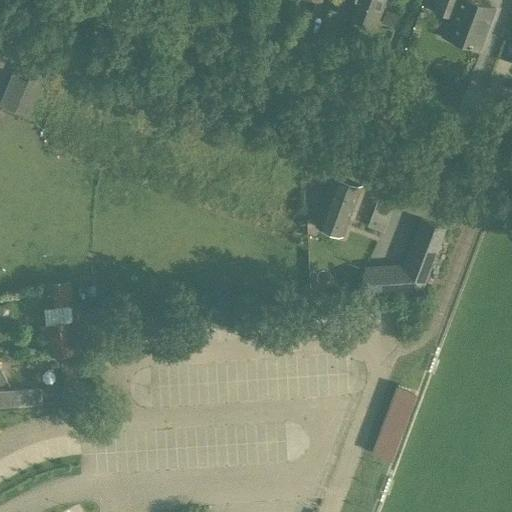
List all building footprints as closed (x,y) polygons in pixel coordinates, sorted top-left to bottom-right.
[(373,24),(381,0),(349,0),(344,14),(373,24)] [(478,49),(494,7),(473,0),(436,0),(433,10),(449,16),(441,36),(478,49)] [(56,46),(37,38),(0,22),(0,55),(17,63),(12,73),(9,72),(0,94),(0,103),(27,115),(56,46)] [(333,174),(314,224),(341,234),(360,184),(333,174)] [(423,287),(446,227),(421,218),(395,286),(395,289),(423,287)] [(57,282),(60,305),(71,304),(69,281),(57,282)] [(49,357),(74,354),(70,321),(44,324),(49,357)] [(74,359),(60,361),(66,402),(79,400),(74,359)] [(377,452),(398,458),(419,388),(397,382),(377,452)] [(0,408),(40,404),(39,387),(0,390),(0,408)]
